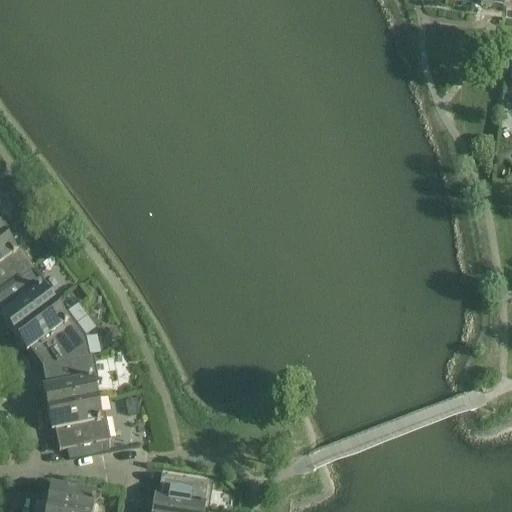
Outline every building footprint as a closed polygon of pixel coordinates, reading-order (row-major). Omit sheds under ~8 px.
[(511,0),(480,0),(480,6),(511,10),(511,0)] [(0,292),(32,269),(18,251),(15,254),(3,237),(0,238),(0,292)] [(12,337),(54,306),(45,294),(48,292),(32,269),(0,292),(0,313),(7,323),(4,325),(12,337)] [(54,306),(12,337),(21,349),(24,346),(41,369),(92,359),(92,358),(88,359),(85,341),(84,339),(94,332),(77,309),(67,316),(66,316),(63,318),(54,306)] [(92,359),(41,369),(47,397),(43,398),(46,412),(97,402),(94,387),(98,386),(92,359)] [(97,402),(46,412),(49,427),(53,426),(58,454),(109,444),(104,416),(100,417),(97,402)] [(151,511),(207,511),(212,487),(160,479),(156,508),(152,507),(151,511)] [(49,493),(45,511),(92,511),(99,507),(99,502),(76,498),(77,493),(64,491),(64,496),(49,493)]
